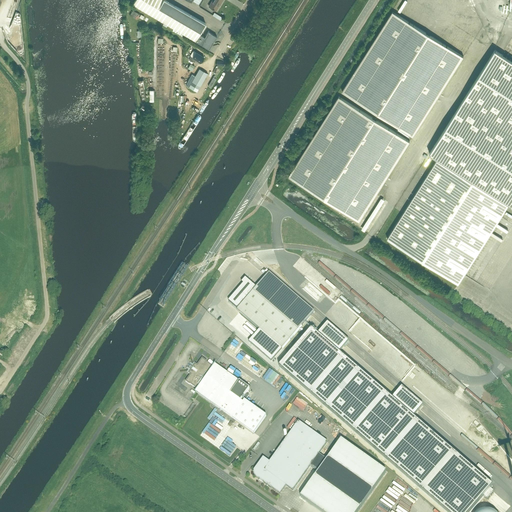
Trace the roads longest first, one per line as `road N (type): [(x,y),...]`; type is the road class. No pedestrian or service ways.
road 1 (unclassified): [(0,392),(46,318),(28,84),(0,41)]
road 2 (unclassified): [(511,363),(253,191)]
road 3 (tertiary): [(274,511),(126,402),(171,317)]
road 4 (tertiary): [(253,191),(372,0)]
road 5 (tertiary): [(171,317),(253,191)]
